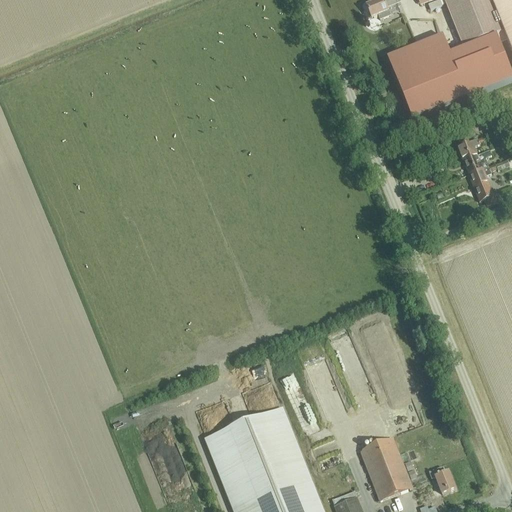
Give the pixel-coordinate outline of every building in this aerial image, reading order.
[(386,8),(396,4),(394,0),(380,0),(366,6),(371,18),(388,11),(386,8)] [(496,34),(503,31),(492,4),(502,0),(417,0),(420,5),(432,0),(443,0),(457,35),(453,37),(455,41),(459,39),(462,47),(496,34)] [(430,13),(445,6),(441,0),(438,0),(427,5),(430,13)] [(511,0),(502,0),(492,4),(503,31),(496,34),(499,42),(506,39),(511,53),(511,0)] [(445,19),(426,27),(431,38),(450,29),(445,19)] [(511,76),(496,37),(450,55),(443,36),(387,59),(412,122),(511,82),(511,76)] [(463,162),(477,157),(473,148),(485,143),(483,138),(457,149),(463,162)] [(468,176),(488,168),(484,160),(491,157),(489,152),(477,157),(463,162),(468,176)] [(506,162),(495,166),(497,172),(508,167),(506,162)] [(491,175),(490,173),(496,170),(494,165),(488,168),(468,176),(473,189),(487,184),(485,178),(491,175)] [(487,184),(473,189),(479,203),(493,197),(487,184)] [(379,326),(362,333),(367,347),(384,340),(379,326)] [(388,340),(369,347),(387,397),(397,394),(399,400),(408,397),(388,340)] [(342,420),(314,346),(302,350),(330,425),(342,420)] [(320,511),(281,411),(206,440),(234,511),(320,511)] [(379,502),(412,489),(392,440),(359,453),(379,502)] [(330,467),(342,460),(338,453),(326,460),(330,467)] [(441,495),(455,490),(448,472),(444,474),(441,468),(428,473),(431,479),(434,478),(441,495)] [(403,496),(407,501),(412,497),(409,492),(403,496)] [(335,511),(361,511),(356,498),(333,507),(335,511)]
